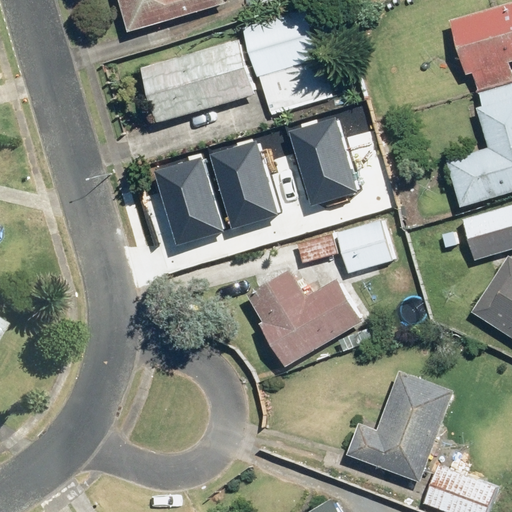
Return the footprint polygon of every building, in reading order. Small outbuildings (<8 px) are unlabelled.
[(191,20),(190,18),(231,6),(229,0),(123,0),(124,4),(123,4),(132,35),(191,20)] [(261,0),(267,11),(287,0),(261,0)] [(511,194),(511,4),(469,18),(457,22),(493,151),(455,162),(468,208),(511,194)] [(252,29),(276,113),(334,97),(309,12),(252,29)] [(163,122),(258,97),(243,42),(148,67),(163,122)] [(286,130),(309,202),(355,188),(333,116),(286,130)] [(208,156),(230,228),(277,214),(255,142),(208,156)] [(156,173),(178,245),(225,231),(203,159),(156,173)] [(511,211),(472,224),(484,261),(511,251),(511,211)] [(346,234),(355,273),(397,263),(387,224),(346,234)] [(511,266),(480,315),(511,336),(511,266)] [(335,277),(311,293),(297,270),(255,295),(270,320),(261,326),(292,372),(366,322),(335,277)] [(370,461),(424,480),(455,393),(401,374),(370,461)] [(438,460),(425,503),(453,511),(492,511),(503,480),(438,460)]
